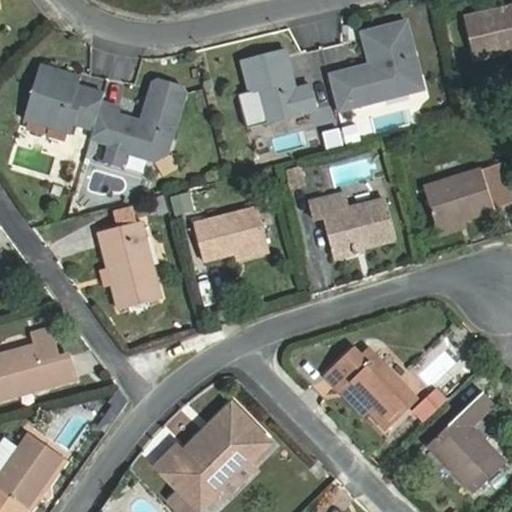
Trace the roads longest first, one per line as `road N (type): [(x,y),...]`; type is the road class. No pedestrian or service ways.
road 1 (residential): [(232,346),(424,281),(503,288)]
road 2 (residential): [(71,0),(101,25),(160,37),(334,0)]
road 3 (residential): [(232,346),(401,511)]
road 4 (residential): [(77,511),(149,406),(232,346)]
